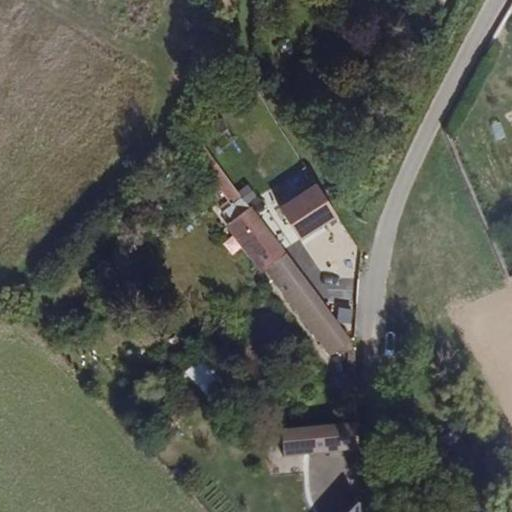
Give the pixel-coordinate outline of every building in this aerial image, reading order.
[(237,198),(183,123),(169,138),(224,209),(237,198)] [(283,205),(315,183),(304,167),(272,189),(283,205)] [(317,186),(278,211),(297,245),(338,221),(317,186)] [(290,270),(245,208),(225,223),(272,285),(290,270)] [(292,287),(298,281),(295,277),(289,283),(288,287),(292,287)] [(347,348),(302,288),(294,294),(295,298),(340,356),(347,348)] [(340,356),(295,298),(290,305),(332,363),(340,356)] [(206,398),(228,379),(206,354),(184,373),(206,398)] [(360,461),(360,434),(283,434),(283,462),(360,461)]
